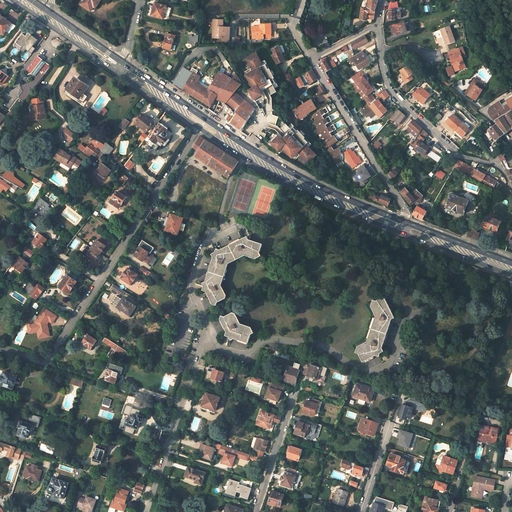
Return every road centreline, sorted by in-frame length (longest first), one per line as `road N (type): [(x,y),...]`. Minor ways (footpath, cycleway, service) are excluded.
road 1 (residential): [(0,347),(39,360),(54,348),(202,121)]
road 2 (primary): [(402,221),(272,161),(123,63)]
road 3 (residential): [(202,347),(245,354),(263,341),(316,343),(361,373),(385,367),(396,353),(397,327)]
road 4 (residential): [(511,189),(500,166),(455,153),(393,94),(379,52)]
road 5 (residential): [(311,57),(404,211),(402,221)]
road 6 (residential): [(202,347),(145,511)]
road 7 (primary): [(246,151),(400,225)]
road 8 (residential): [(229,231),(202,246),(189,286),(205,324),(202,347)]
road 9 (residential): [(291,391),(253,511)]
